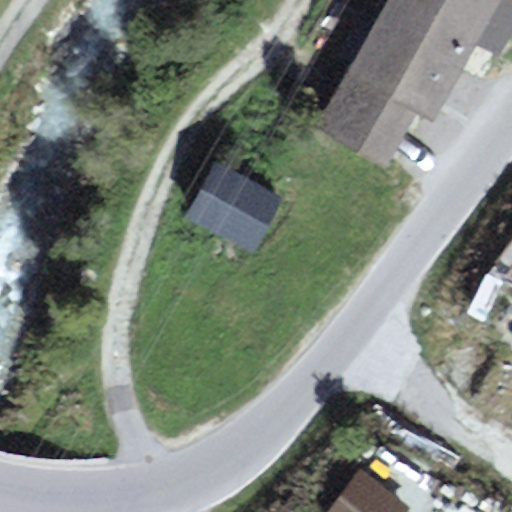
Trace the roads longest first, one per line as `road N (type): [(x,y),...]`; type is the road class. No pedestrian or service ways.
road 1 (tertiary): [(511,135),(267,440),(161,493),(50,509),(0,497)]
road 2 (track): [(164,511),(118,381),(121,284),(183,139),(298,0)]
road 3 (track): [(348,339),(511,456)]
